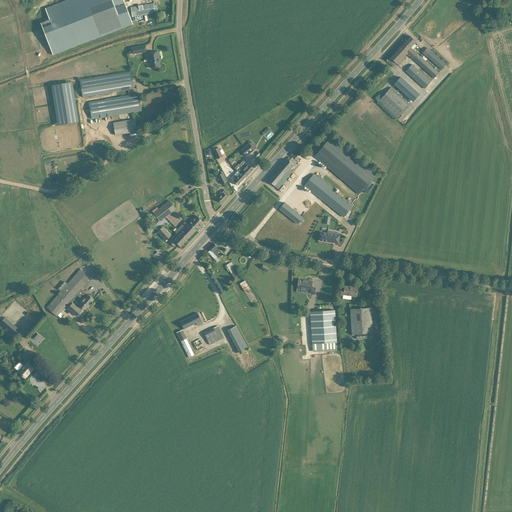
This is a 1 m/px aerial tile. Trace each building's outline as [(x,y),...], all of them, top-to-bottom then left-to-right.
[(44,21),(40,23),(53,55),(132,25),(122,0),(67,0),(45,9),(48,17),(44,19),(44,21)] [(153,3),(130,7),(132,17),(155,12),(153,3)] [(386,61),(390,65),(393,67),(396,63),(399,65),(408,55),(434,78),(438,73),(411,47),(416,42),(409,36),(386,61)] [(131,48),(132,54),(146,52),(145,46),(131,48)] [(431,51),(426,56),(442,70),(446,64),(431,51)] [(160,61),(159,59),(158,52),(149,53),(150,59),(149,60),(148,61),(148,63),(149,64),(151,63),(151,68),(156,68),(157,68),(159,68),(159,67),(160,67),(159,61),(160,61)] [(412,64),(405,71),(424,88),(431,81),(429,79),(412,64)] [(126,73),(80,81),(83,98),(113,93),(113,91),(117,91),(117,92),(128,90),(129,95),(129,96),(114,98),(89,103),(91,114),(92,119),(142,111),(139,94),(134,95),(133,89),(134,89),(131,72),(126,73)] [(394,84),(402,91),(413,101),(419,94),(400,77),(394,84)] [(74,82),(52,85),(58,124),(80,121),(74,82)] [(378,102),(397,118),(410,104),(391,87),(378,102)] [(113,122),(115,135),(137,132),(135,119),(113,122)] [(331,138),(315,157),(353,188),(359,194),(363,190),(367,193),(374,184),(370,181),(376,174),(370,169),(331,138)] [(241,150),(246,156),(254,150),(249,143),(241,150)] [(223,156),(218,147),(213,150),(217,159),(223,156)] [(268,180),(272,184),(279,189),(292,174),(288,170),(293,165),(294,166),(297,162),(292,158),(289,161),(286,159),(268,180)] [(241,167),(237,171),(240,174),(245,178),(254,169),(253,168),(246,162),(245,162),(244,161),(243,161),(240,164),(240,166),(241,167)] [(235,174),(231,178),(238,185),(240,183),(245,178),(240,174),(237,171),(235,174)] [(217,175),(222,184),(227,182),(222,173),(217,175)] [(304,185),(344,217),(353,205),(337,192),(317,176),(314,174),(304,185)] [(317,176),(338,193),(339,191),(335,187),(334,188),(318,176),(317,176)] [(219,195),(216,197),(222,203),(227,197),(226,196),(228,194),(224,190),(219,195)] [(153,213),(160,222),(176,209),(169,200),(153,213)] [(298,224),(303,217),(284,202),(279,209),(298,224)] [(181,247),(204,223),(196,215),(188,224),(185,221),(182,225),(185,227),(181,232),(178,229),(175,232),(178,235),(173,240),(181,247)] [(158,231),(166,240),(170,236),(162,227),(158,231)] [(319,241),(338,243),(339,233),(327,231),(327,233),(320,232),(319,241)] [(208,252),(214,259),(217,257),(218,258),(223,254),(213,243),(209,247),(211,250),(208,252)] [(230,271),(235,279),(239,276),(231,262),(226,265),(228,268),(226,269),(228,272),(230,271)] [(61,291),(47,307),(57,316),(76,294),(80,298),(82,295),(85,298),(79,305),(78,307),(73,303),(67,308),(77,316),(81,311),(81,310),(83,308),(85,310),(94,300),(89,295),(88,295),(85,292),(81,289),(90,278),(80,269),(78,272),(71,280),(68,284),(64,280),(57,288),(61,291)] [(250,289),(245,280),(240,283),(245,292),(250,289)] [(297,288),(309,291),(309,294),(314,295),(316,288),(311,287),(312,281),(304,280),(304,281),(298,280),(297,288)] [(344,286),(344,291),(343,295),(356,297),(357,288),(344,286)] [(352,334),(356,334),(356,339),(368,339),(368,333),(372,333),(371,308),(350,309),(352,334)] [(334,310),(310,312),(312,344),(336,343),(334,310)] [(180,322),(183,328),(184,329),(201,321),(198,313),(180,322)] [(0,323),(15,336),(20,331),(5,317),(0,323)] [(248,348),(236,325),(227,330),(239,353),(248,348)] [(213,328),(203,333),(210,345),(220,340),(218,336),(222,334),(217,326),(214,328),(213,328)] [(176,332),(180,340),(189,358),(196,354),(194,350),(192,350),(186,338),(182,330),(176,332)] [(37,346),(44,339),(37,332),(31,339),(37,346)] [(199,337),(192,340),(193,342),(198,350),(204,347),(200,339),(199,337)] [(336,343),(312,344),(312,349),(313,351),(337,350),(336,343)] [(258,364),(250,349),(242,353),(249,368),(258,364)] [(23,355),(29,360),(32,357),(26,352),(23,355)] [(18,372),(24,377),(25,378),(33,368),(27,362),(18,372)]
